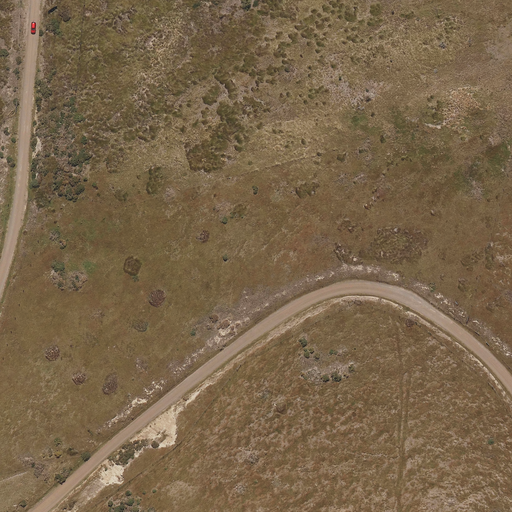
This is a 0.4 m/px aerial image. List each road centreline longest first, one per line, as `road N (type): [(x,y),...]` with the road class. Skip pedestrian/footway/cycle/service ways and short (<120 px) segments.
road 1 (unclassified): [(511,387),(486,355),(418,305),(376,289),(333,290),(218,359),(41,511)]
road 2 (unclassified): [(0,282),(19,197),(34,0)]
